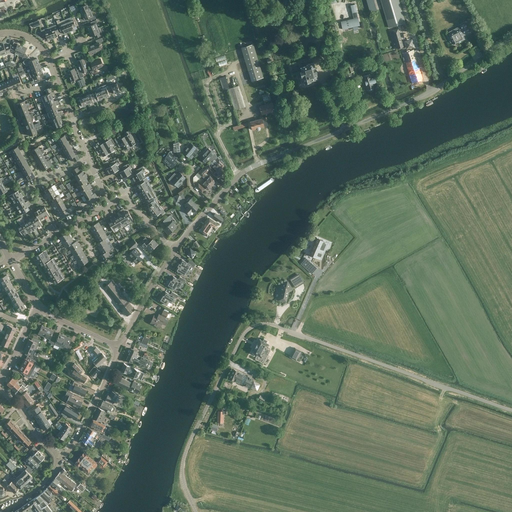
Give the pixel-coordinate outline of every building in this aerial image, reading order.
[(373,0),(366,0),(370,13),(377,11),(373,0)] [(380,0),(389,27),(394,26),(405,23),(398,0),(380,0)] [(81,7),(82,9),(80,10),(82,15),(91,11),(89,6),(91,6),(90,3),(81,7)] [(93,16),(91,11),(82,15),(84,20),(89,18),(90,20),(96,18),(94,15),(93,16)] [(72,16),(64,19),(69,31),(74,29),(73,27),(76,26),(72,16)] [(358,18),(341,21),(342,29),(360,25),(358,18)] [(63,30),(65,33),(69,31),(64,19),(60,21),(59,19),(56,20),(61,31),(63,30)] [(87,27),(89,32),(100,27),(98,27),(96,23),(98,23),(96,20),(91,22),(92,25),(87,27)] [(453,41),(454,44),(465,39),(462,33),(463,32),(464,33),(469,30),(465,23),(460,26),(461,29),(460,30),(459,29),(454,32),(453,31),(449,33),(450,34),(449,35),(450,36),(448,38),(450,42),(453,41)] [(48,27),(49,29),(53,38),(57,36),(55,31),(58,30),(56,24),(53,25),(48,27)] [(49,29),(48,27),(41,30),(44,38),(47,37),(48,40),(53,38),(49,29)] [(103,34),(100,27),(89,32),(91,36),(94,35),(95,38),(103,34)] [(398,28),(389,31),(395,49),(403,47),(398,28)] [(103,41),(102,38),(96,40),(97,43),(87,47),(91,56),(94,55),(93,53),(101,50),(98,43),(103,41)] [(413,39),(405,40),(406,48),(415,47),(413,39)] [(3,43),(0,44),(0,49),(2,55),(2,57),(7,55),(10,55),(10,48),(5,48),(3,43)] [(15,48),(10,48),(10,55),(13,55),(14,53),(18,55),(22,46),(17,43),(15,48)] [(253,44),(241,47),(251,81),(263,77),(253,44)] [(27,48),(22,46),(18,55),(23,57),(22,59),(24,61),(29,56),(25,52),(27,48)] [(413,50),(403,53),(409,72),(408,72),(412,83),(423,80),(413,50)] [(24,61),(22,62),(24,64),(26,63),(28,62),(29,66),(39,63),(37,58),(32,60),(29,56),(24,61)] [(78,65),(76,67),(80,78),(84,76),(83,72),(88,71),(87,68),(88,68),(84,58),(76,61),(78,65)] [(97,69),(104,66),(104,65),(103,65),(101,59),(101,58),(90,63),(91,63),(92,67),(89,68),(92,73),(98,71),(97,69)] [(300,77),(301,83),(305,82),(305,83),(310,81),(318,78),(316,72),(315,69),(313,63),(307,64),(306,61),(300,63),(302,67),(301,67),(302,71),(301,72),(303,76),(300,77)] [(41,68),(39,63),(29,66),(31,71),(29,72),(41,68)] [(42,72),(41,68),(29,72),(31,77),(32,77),(34,83),(40,81),(39,78),(41,77),(40,73),(42,72)] [(74,69),(67,71),(72,84),(75,82),(74,80),(78,78),(74,69)] [(363,76),(367,89),(369,89),(369,90),(370,91),(372,90),(373,89),(372,88),(373,87),(372,83),(375,82),(374,77),(371,78),(369,74),(363,76)] [(7,89),(12,87),(9,80),(4,82),(7,89)] [(113,82),(108,84),(110,90),(113,89),(114,93),(120,91),(117,83),(114,85),(113,82)] [(100,87),(104,97),(107,96),(107,97),(110,96),(109,94),(111,93),(108,84),(100,87)] [(245,106),(239,85),(228,89),(234,110),(245,106)] [(100,87),(92,90),(96,101),(101,99),(101,98),(104,97),(100,87)] [(47,94),(41,97),(44,102),(53,99),(52,95),(55,94),(54,91),(52,92),(49,93),(47,94)] [(271,100),(270,92),(263,94),(264,101),(271,100)] [(88,95),(85,96),(88,104),(91,102),(91,103),(96,102),(93,93),(88,95)] [(88,104),(85,96),(82,98),(82,97),(80,98),(79,97),(77,98),(81,108),(85,106),(85,105),(88,104)] [(46,108),(48,107),(59,103),(58,100),(54,101),(53,99),(44,102),(46,108)] [(19,109),(29,105),(28,103),(26,104),(25,101),(17,104),(19,108),(18,108),(19,109)] [(272,102),(259,106),(261,114),(275,110),(272,102)] [(59,104),(59,103),(48,107),(50,112),(57,109),(56,106),(59,104)] [(21,115),(29,111),(28,108),(30,107),(29,105),(19,109),(19,110),(20,110),(21,115)] [(58,112),(57,109),(50,112),(48,113),(50,119),(52,118),(63,113),(62,111),(58,112)] [(23,120),(33,116),(33,114),(30,115),(29,111),(21,115),(23,118),(23,120)] [(64,115),(63,113),(52,118),(54,123),(61,120),(60,117),(64,115)] [(250,122),(252,129),(256,128),(258,130),(260,130),(260,127),(268,125),(266,120),(276,116),(276,114),(250,122)] [(26,125),(33,122),(32,119),(34,118),(33,116),(23,120),(24,121),(26,125)] [(27,130),(38,126),(37,124),(34,125),(33,122),(26,125),(27,129),(27,130)] [(28,131),(30,136),(37,133),(36,130),(39,129),(38,126),(27,130),(28,132),(28,131)] [(131,129),(126,132),(128,135),(124,136),(131,147),(139,143),(131,129)] [(58,145),(67,140),(67,139),(64,135),(65,135),(64,135),(57,139),(58,139),(59,142),(57,143),(58,145)] [(110,135),(105,138),(106,141),(103,143),(109,154),(115,151),(112,145),(115,144),(110,135)] [(131,147),(124,136),(121,138),(119,136),(114,139),(119,147),(122,145),(125,149),(128,147),(129,149),(131,147)] [(62,146),(63,149),(70,145),(68,141),(67,140),(58,145),(60,147),(62,146)] [(100,145),(98,142),(93,145),(98,153),(101,152),(103,156),(106,154),(107,155),(109,154),(103,143),(100,145)] [(193,156),(198,151),(195,149),(196,148),(193,146),(193,145),(189,142),(185,147),(186,148),(183,152),(189,157),(191,154),(193,156)] [(63,153),(64,155),(73,150),(73,149),(72,149),(70,145),(63,149),(65,152),(63,153)] [(12,156),(21,151),(21,150),(20,150),(18,146),(11,150),(12,150),(13,153),(11,154),(12,156)] [(34,155),(44,150),(42,148),(40,149),(39,146),(31,150),(32,150),(34,154),(34,155)] [(211,151),(207,147),(202,152),(204,153),(200,157),(206,163),(210,158),(212,160),(213,161),(218,157),(216,156),(217,155),(214,153),(213,154),(210,152),(211,151)] [(38,160),(44,156),(43,153),(45,152),(44,150),(34,155),(35,156),(38,160)] [(69,159),(73,157),(75,156),(77,154),(76,155),(74,151),(73,150),(64,155),(65,157),(68,156),(69,159)] [(16,157),(17,160),(24,156),(22,152),(21,151),(12,156),(13,159),(16,157)] [(170,169),(177,162),(173,158),(175,155),(170,151),(168,153),(169,154),(166,157),(162,161),(166,165),(168,164),(171,167),(170,169)] [(17,164),(18,166),(27,161),(26,160),(24,156),(17,160),(19,163),(17,164)] [(40,165),(49,160),(48,158),(46,159),(44,156),(38,160),(40,164),(40,165)] [(120,164),(117,159),(110,163),(112,165),(107,168),(109,172),(107,173),(109,175),(119,169),(117,165),(120,164)] [(50,166),(48,163),(51,162),(49,160),(40,165),(41,166),(43,170),(50,166)] [(21,167),(23,170),(30,166),(27,162),(28,162),(27,161),(18,166),(19,168),(21,167)] [(209,164),(221,176),(224,172),(220,169),(224,165),(219,161),(216,164),(212,161),(209,164)] [(133,167),(130,162),(122,167),(123,170),(119,172),(121,176),(120,176),(121,179),(132,172),(130,169),(133,167)] [(212,174),(218,179),(221,176),(209,164),(206,166),(210,169),(214,172),(212,174)] [(24,176),(33,171),(32,170),(30,166),(23,170),(25,173),(22,174),(24,176)] [(146,171),(143,166),(134,171),(136,174),(132,176),(134,179),(133,180),(134,182),(145,176),(143,173),(146,171)] [(202,176),(202,177),(205,174),(207,172),(203,168),(198,173),(202,176)] [(28,180),(36,176),(35,176),(33,172),(33,171),(24,176),(25,178),(27,177),(29,180),(28,180)] [(78,180),(87,175),(86,173),(84,174),(82,171),(76,175),(75,175),(78,180)] [(186,179),(179,172),(175,176),(173,174),(168,179),(171,182),(172,181),(174,183),(174,184),(178,188),(183,183),(181,182),(185,178),(186,179)] [(272,173),(251,186),(257,195),(277,181),(272,173)] [(205,174),(202,177),(206,180),(212,186),(216,182),(209,176),(208,177),(205,174)] [(81,185),(88,181),(86,178),(88,177),(87,175),(78,180),(81,185)] [(150,185),(146,177),(140,181),(141,183),(138,185),(140,188),(136,191),(137,193),(150,185)] [(212,186),(206,180),(202,184),(208,190),(212,186)] [(82,191),(91,185),(89,183),(88,184),(86,182),(79,186),(82,191)] [(198,183),(195,187),(202,192),(205,189),(198,183)] [(7,188),(5,185),(0,188),(0,191),(0,192),(1,194),(8,190),(10,189),(9,187),(7,188)] [(84,195),(92,191),(90,188),(92,187),(91,185),(82,191),(84,195)] [(153,189),(150,185),(137,193),(138,194),(142,192),(143,195),(153,189)] [(45,196),(54,191),(52,186),(44,191),(46,193),(44,194),(45,196)] [(157,196),(153,189),(143,195),(145,198),(143,199),(146,203),(157,196)] [(13,200),(23,194),(22,192),(20,193),(18,190),(8,196),(10,198),(11,197),(13,200)] [(48,197),(50,200),(51,199),(57,196),(54,191),(45,196),(46,198),(48,197)] [(87,200),(96,194),(95,192),(93,193),(92,191),(84,195),(87,200)] [(14,205),(24,200),(22,197),(24,196),(23,194),(13,200),(15,203),(13,204),(14,205)] [(87,200),(90,204),(97,200),(96,197),(97,196),(96,194),(87,200)] [(182,200),(179,194),(174,196),(176,202),(182,200)] [(51,203),(52,205),(61,199),(59,195),(57,196),(51,199),(53,202),(51,203)] [(197,207),(198,207),(190,199),(190,200),(189,198),(187,200),(188,202),(186,204),(189,207),(186,211),(189,214),(192,211),(193,212),(195,209),(196,209),(197,208),(197,207)] [(55,206),(57,208),(64,204),(61,199),(52,205),(54,207),(55,206)] [(160,206),(155,199),(147,205),(149,207),(148,208),(150,211),(148,212),(150,214),(160,206)] [(24,200),(14,205),(15,207),(16,206),(18,209),(27,204),(24,200)] [(29,205),(28,203),(27,204),(18,209),(20,212),(19,213),(20,215),(29,209),(28,206),(29,205)] [(57,212),(58,214),(67,209),(64,204),(57,208),(58,211),(57,212)] [(44,206),(40,209),(44,217),(47,215),(48,217),(50,216),(44,206)] [(165,212),(160,206),(150,214),(151,215),(153,214),(155,217),(158,214),(160,216),(165,212)] [(40,209),(35,212),(40,221),(42,220),(41,219),(44,217),(40,209)] [(62,218),(70,213),(67,209),(58,214),(59,216),(61,215),(62,218)] [(123,213),(121,210),(119,211),(121,215),(118,216),(124,226),(125,227),(129,224),(123,214),(123,213)] [(123,214),(129,224),(134,221),(128,211),(123,214)] [(215,213),(213,217),(220,222),(223,218),(215,213)] [(164,229),(169,235),(172,232),(171,231),(177,227),(174,224),(176,222),(170,215),(163,221),(167,226),(164,229)] [(43,225),(37,216),(32,219),(37,227),(40,225),(41,226),(43,225)] [(124,226),(118,216),(114,219),(118,227),(121,226),(122,227),(124,226)] [(32,219),(31,217),(29,218),(30,220),(28,222),(33,231),(35,230),(34,228),(37,227),(32,219)] [(114,219),(108,222),(114,232),(116,231),(115,229),(118,227),(114,219)] [(204,226),(201,231),(207,235),(210,237),(215,229),(215,230),(218,225),(209,219),(206,223),(205,223),(203,225),(204,226)] [(28,222),(23,224),(27,232),(30,230),(31,232),(33,231),(28,222)] [(90,227),(93,232),(102,227),(102,228),(105,226),(104,224),(101,226),(99,222),(90,227)] [(23,224),(18,227),(24,236),(25,235),(25,234),(27,232),(23,224)] [(93,232),(96,237),(104,232),(105,233),(108,231),(107,229),(104,231),(102,228),(102,227),(93,232)] [(71,237),(68,232),(59,237),(62,241),(59,243),(60,245),(63,243),(62,242),(71,237)] [(96,237),(99,242),(104,239),(107,237),(108,238),(111,236),(110,234),(107,236),(105,233),(104,232),(96,237)] [(74,242),(71,237),(62,242),(63,243),(65,246),(62,248),(63,250),(66,248),(65,248),(68,246),(74,242)] [(150,242),(146,237),(138,244),(144,250),(147,248),(150,251),(155,246),(156,247),(159,245),(153,239),(150,242)] [(321,257),(325,249),(328,242),(317,238),(315,243),(313,249),(310,255),(321,260),(321,257)] [(96,244),(99,249),(107,244),(108,245),(111,243),(110,241),(107,243),(104,239),(99,242),(96,244)] [(131,250),(138,244),(133,239),(127,245),(131,250)] [(80,246),(77,241),(74,242),(68,246),(70,250),(68,251),(69,254),(71,252),(71,251),(80,246)] [(102,254),(108,251),(110,249),(111,250),(114,248),(113,246),(110,248),(108,245),(107,244),(99,249),(102,254)] [(83,251),(80,246),(71,251),(71,252),(73,255),(71,257),(72,259),(74,257),(74,256),(83,251)] [(133,248),(132,250),(133,250),(129,254),(132,257),(131,257),(136,263),(141,258),(138,255),(140,253),(135,248),(134,249),(133,248)] [(192,258),(196,252),(190,248),(186,255),(192,258)] [(45,250),(36,256),(38,258),(36,260),(37,261),(48,255),(45,250)] [(86,256),(83,251),(74,256),(74,257),(76,260),(74,262),(75,264),(77,262),(77,261),(86,256)] [(102,254),(99,256),(102,261),(111,256),(111,257),(114,255),(113,253),(110,255),(108,251),(102,254)] [(51,259),(48,255),(37,261),(38,264),(40,262),(41,265),(43,264),(51,259)] [(86,256),(77,261),(77,262),(79,265),(77,267),(78,269),(81,267),(80,266),(89,261),(86,256)] [(56,263),(53,258),(51,259),(43,264),(45,267),(43,268),(45,270),(56,263)] [(306,258),(301,263),(311,273),(316,267),(306,258)] [(180,263),(179,263),(178,266),(176,270),(185,276),(186,273),(187,274),(188,273),(189,273),(190,271),(189,270),(188,269),(191,265),(194,267),(196,264),(190,260),(188,263),(182,259),(180,263)] [(59,268),(56,263),(45,270),(46,272),(47,271),(49,273),(59,268)] [(62,273),(59,268),(49,273),(51,276),(49,277),(50,279),(62,273)] [(64,277),(62,273),(50,279),(51,281),(53,280),(55,283),(64,277)] [(290,279),(295,288),(304,282),(299,273),(290,279)] [(0,278),(0,280),(2,284),(9,280),(6,275),(0,278)] [(186,280),(180,276),(178,279),(173,276),(172,279),(171,278),(169,281),(168,281),(167,283),(167,284),(167,285),(175,290),(177,286),(180,288),(181,286),(181,287),(182,286),(183,286),(183,285),(183,284),(182,283),(183,282),(184,283),(186,280)] [(13,286),(9,280),(2,284),(6,290),(13,286)] [(104,287),(127,316),(135,310),(111,281),(104,287)] [(286,301),(288,291),(292,289),(287,281),(279,286),(282,290),(280,299),(286,301)] [(16,291),(13,286),(6,290),(9,295),(16,291)] [(19,297),(16,291),(9,295),(12,301),(19,297)] [(170,294),(165,291),(164,294),(163,294),(159,300),(163,303),(163,304),(165,305),(166,305),(167,305),(169,301),(172,303),(173,302),(174,302),(175,301),(175,300),(175,299),(175,298),(176,298),(178,295),(172,291),(170,294)] [(22,302),(19,297),(12,301),(15,306),(22,302)] [(25,307),(22,302),(15,306),(18,311),(25,307)] [(158,317),(154,316),(151,323),(160,327),(162,323),(165,325),(168,318),(166,317),(168,312),(164,310),(161,315),(159,314),(158,317)] [(8,329),(7,331),(13,334),(16,328),(9,325),(9,326),(8,325),(7,328),(8,329)] [(48,328),(42,325),(39,331),(36,330),(34,335),(37,336),(38,333),(44,336),(48,328)] [(2,329),(0,328),(0,332),(1,332),(4,333),(3,334),(5,335),(4,338),(10,340),(13,334),(7,331),(2,329)] [(54,330),(48,328),(44,336),(50,338),(48,342),(51,343),(54,338),(51,336),(54,330)] [(65,336),(59,333),(57,339),(54,338),(51,344),(54,346),(54,344),(60,347),(65,336)] [(71,338),(65,336),(60,347),(69,351),(72,344),(69,343),(71,338)] [(10,340),(4,338),(1,344),(8,347),(10,340)] [(29,339),(26,345),(36,350),(39,344),(40,344),(42,341),(35,338),(33,341),(29,339)] [(263,340),(260,339),(253,352),(262,357),(269,344),(266,342),(267,340),(264,339),(263,340)] [(36,350),(26,345),(23,351),(28,353),(27,356),(32,359),(34,360),(35,356),(34,355),(37,350),(36,350)] [(96,346),(90,350),(95,356),(91,360),(97,367),(106,358),(96,346)] [(130,348),(128,354),(140,359),(141,356),(136,354),(137,351),(130,348)] [(296,361),(301,351),(295,348),(290,357),(296,361)] [(140,359),(128,354),(125,360),(132,363),(133,360),(140,364),(140,365),(145,367),(148,360),(145,358),(143,357),(141,356),(140,359)] [(25,358),(22,363),(34,370),(38,362),(34,360),(32,359),(31,362),(25,358)] [(34,370),(22,363),(19,368),(25,372),(23,374),(29,377),(34,370)] [(74,363),(70,374),(78,377),(81,370),(74,363)] [(124,364),(120,371),(141,380),(144,373),(124,364)] [(100,371),(94,366),(92,369),(90,372),(91,374),(95,377),(100,371)] [(240,383),(244,374),(234,369),(229,378),(240,383)] [(248,386),(252,378),(244,374),(240,383),(248,386)] [(18,380),(14,376),(7,384),(11,388),(17,382),(18,380)] [(138,390),(141,384),(134,381),(132,384),(131,383),(131,382),(118,376),(115,383),(128,389),(128,388),(130,389),(129,390),(136,393),(138,390)] [(31,385),(27,388),(28,391),(34,386),(33,386),(38,382),(37,380),(31,385)] [(75,385),(72,390),(84,396),(87,390),(80,388),(81,385),(74,381),(73,384),(75,385)] [(254,381),(250,388),(257,391),(260,384),(254,381)] [(20,384),(17,382),(11,388),(16,392),(19,389),(19,390),(21,392),(27,388),(25,387),(21,383),(20,384)] [(20,396),(24,401),(31,396),(27,391),(20,396)] [(69,391),(67,394),(70,396),(67,400),(77,406),(80,402),(72,396),(74,394),(69,391)] [(118,394),(112,391),(110,394),(108,393),(108,394),(107,394),(106,394),(106,395),(106,396),(106,397),(105,399),(113,403),(113,404),(117,406),(118,402),(119,403),(121,396),(117,394),(118,394)] [(24,401),(28,406),(34,401),(31,396),(24,401)] [(114,406),(113,405),(103,401),(100,407),(110,411),(111,411),(113,412),(114,412),(115,411),(115,410),(116,409),(116,408),(115,407),(115,406),(114,406)] [(47,420),(38,406),(31,411),(34,416),(40,425),(43,430),(51,425),(47,420)] [(67,406),(62,413),(64,414),(62,416),(68,420),(70,416),(75,420),(79,414),(67,406)] [(105,411),(98,408),(93,418),(101,422),(105,414),(104,413),(105,411)] [(5,425),(9,429),(14,424),(10,420),(5,425)] [(93,420),(90,426),(102,432),(103,431),(104,432),(106,427),(105,427),(106,425),(101,422),(100,423),(93,420)] [(64,426),(58,421),(55,425),(57,427),(56,427),(61,431),(61,430),(67,435),(71,431),(70,431),(72,428),(66,423),(64,426)] [(9,429),(13,433),(18,428),(14,424),(9,429)] [(13,433),(17,438),(23,433),(18,428),(13,433)] [(94,431),(90,429),(87,432),(94,437),(95,438),(96,437),(94,436),(95,434),(101,437),(102,435),(94,431)] [(67,435),(61,430),(61,431),(58,434),(57,433),(56,434),(57,435),(64,440),(67,435)] [(94,437),(87,432),(82,440),(91,448),(95,442),(95,441),(97,442),(101,445),(103,443),(99,439),(97,439),(96,440),(95,439),(94,440),(92,439),(94,437)] [(17,438),(21,442),(27,437),(23,433),(17,438)] [(21,442),(26,447),(31,442),(27,437),(21,442)] [(32,457),(38,463),(45,457),(38,450),(35,453),(32,457)] [(94,468),(98,464),(96,462),(88,456),(88,455),(84,452),(76,462),(75,464),(78,467),(80,465),(88,472),(93,466),(94,468)] [(32,457),(31,456),(24,462),(26,463),(24,466),(28,470),(27,470),(30,473),(33,471),(35,469),(40,464),(38,463),(32,457)] [(103,467),(108,462),(101,456),(96,462),(103,467)] [(7,461),(14,469),(17,467),(9,459),(7,461)] [(7,461),(4,464),(12,472),(14,470),(14,469),(7,461)] [(58,484),(59,485),(61,482),(63,484),(68,477),(64,474),(67,471),(63,468),(55,478),(60,481),(58,484)] [(26,469),(19,475),(26,482),(32,477),(26,469)] [(26,482),(19,475),(16,478),(15,476),(14,476),(12,478),(14,480),(14,481),(20,488),(26,482)] [(76,484),(68,477),(63,484),(71,490),(76,484)] [(60,481),(55,478),(51,483),(58,489),(60,488),(63,491),(65,489),(59,485),(58,484),(60,481)] [(15,493),(19,488),(12,481),(8,484),(7,482),(7,481),(5,479),(3,480),(15,493)] [(65,496),(51,483),(47,487),(56,495),(58,494),(63,499),(65,496)] [(86,488),(80,483),(77,487),(83,492),(86,488)] [(47,488),(39,494),(47,504),(55,496),(51,493),(52,492),(47,488)] [(47,504),(39,494),(34,498),(41,507),(44,511),(50,511),(52,511),(49,507),(47,504)] [(44,511),(41,507),(34,498),(30,501),(35,509),(37,511),(43,511),(44,511)] [(82,511),(70,500),(67,503),(75,510),(75,511),(76,511),(82,511)] [(35,509),(30,501),(25,505),(30,511),(33,510),(34,511),(37,511),(35,509)]
